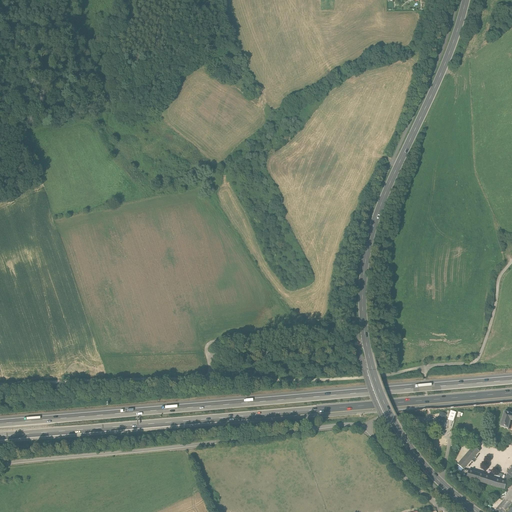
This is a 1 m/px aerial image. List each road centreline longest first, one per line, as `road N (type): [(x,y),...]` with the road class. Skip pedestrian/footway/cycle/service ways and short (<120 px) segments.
road 1 (secondary): [(476,511),(427,470),(394,425),(378,394),(361,313),(369,236),(465,0)]
road 2 (motorway): [(0,436),(511,393)]
road 3 (motorway): [(511,380),(0,422)]
road 4 (track): [(367,430),(344,424),(0,463)]
road 5 (track): [(211,380),(213,354),(365,344)]
